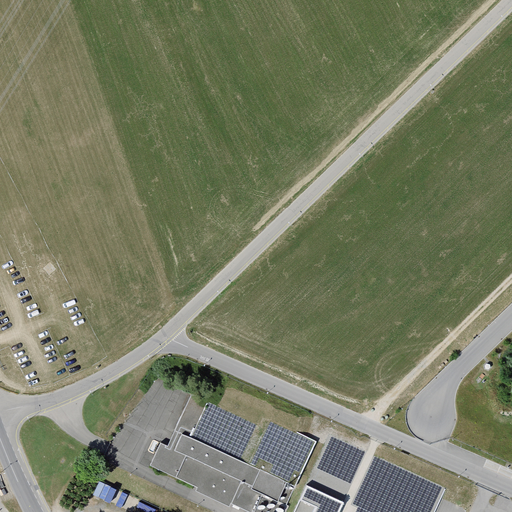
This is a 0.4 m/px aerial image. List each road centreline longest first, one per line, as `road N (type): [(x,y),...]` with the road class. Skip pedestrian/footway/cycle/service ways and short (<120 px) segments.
road 1 (unclassified): [(163,335),(511,0)]
road 2 (unclassified): [(163,335),(511,489)]
road 3 (track): [(362,423),(511,279)]
road 4 (unclassified): [(0,413),(90,383),(163,335)]
